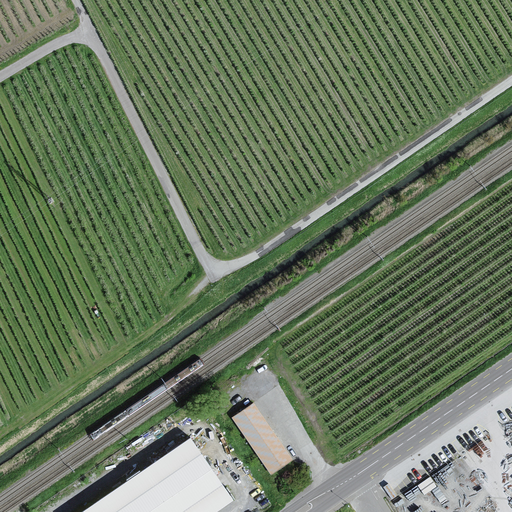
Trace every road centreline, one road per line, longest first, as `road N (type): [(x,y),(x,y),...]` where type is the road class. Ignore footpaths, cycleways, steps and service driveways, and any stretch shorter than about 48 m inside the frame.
road 1 (unclassified): [(511,77),(276,244),(234,263),(205,260),(87,28)]
road 2 (primary): [(511,359),(288,511)]
road 3 (unknown): [(54,511),(186,425),(204,435),(236,483),(225,511)]
road 4 (primary): [(314,511),(511,374)]
